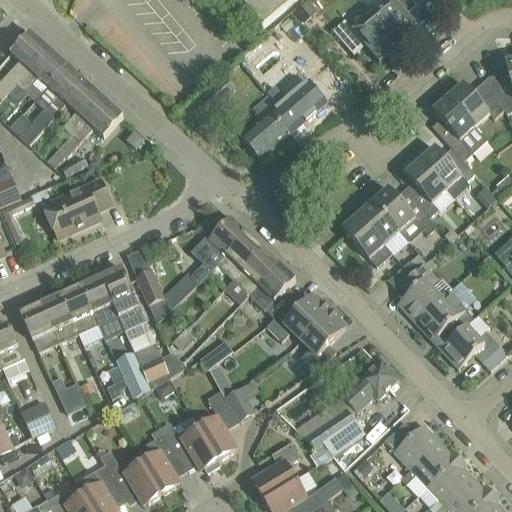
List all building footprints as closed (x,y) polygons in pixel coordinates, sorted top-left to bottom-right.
[(237,0),(263,31),(300,0),(237,0)] [(384,0),(388,4),(373,16),(401,48),(420,32),(403,13),(413,4),(409,0),(384,0)] [(297,13),(307,25),(320,14),(310,2),(297,13)] [(401,48),(373,16),(354,33),(346,24),(334,34),(354,58),(366,49),(380,66),(401,48)] [(0,112),(53,55),(31,35),(11,57),(21,66),(4,84),(0,82),(0,112)] [(48,90),(49,91),(69,69),(53,55),(0,112),(0,122),(5,127),(6,126),(5,125),(30,99),(26,96),(39,82),(48,90)] [(509,76),(490,81),(506,114),(508,118),(511,116),(511,64),(506,66),(509,76)] [(54,123),(68,108),(68,107),(87,86),(69,69),(49,91),(48,90),(35,105),(44,113),(54,123)] [(205,99),(215,110),(236,92),(226,81),(205,99)] [(450,101),(476,131),(490,118),(495,123),(506,114),(490,81),(472,96),(465,88),(450,101)] [(282,89),(270,99),(280,110),(272,116),(292,139),(328,107),(309,84),(291,100),(282,89)] [(64,131),(72,138),(105,102),(87,86),(68,107),(68,108),(77,116),(64,131)] [(280,110),(270,99),(254,113),(263,123),(242,142),(261,164),(292,139),(272,116),(280,110)] [(433,131),(452,152),(458,160),(464,167),(474,158),(461,143),(476,131),(450,101),(435,114),(442,123),(433,131)] [(105,102),(72,138),(82,147),(95,133),(105,142),(124,120),(105,102)] [(28,132),(18,123),(10,132),(30,149),(54,123),(44,113),(28,132)] [(231,132),(223,139),(231,148),(239,141),(231,132)] [(128,144),(137,152),(144,143),(136,136),(128,144)] [(82,147),(72,138),(59,153),(67,160),(69,161),(82,147)] [(421,165),(448,194),(449,194),(456,202),(470,190),(467,187),(476,180),(464,167),(458,160),(452,152),(444,160),(436,152),(421,165)] [(59,153),(48,165),(56,173),(57,171),(67,160),(59,153)] [(64,172),(69,180),(90,169),(86,161),(64,172)] [(414,186),(406,194),(431,222),(440,215),(433,207),(448,194),(421,165),(406,178),(414,186)] [(14,182),(0,187),(0,212),(22,203),(14,182)] [(44,210),(51,225),(59,243),(102,224),(98,215),(113,208),(102,184),(44,210)] [(499,190),(491,197),(497,204),(498,204),(505,198),(499,190)] [(390,192),(374,206),(401,236),(415,223),(430,239),(438,232),(431,222),(406,194),(397,201),(390,192)] [(488,212),(497,204),(491,197),(487,192),(478,200),(488,212)] [(32,200),(3,214),(17,247),(24,244),(13,218),(36,208),(32,200)] [(374,206),(359,220),(386,249),(401,236),(374,206)] [(359,220),(359,219),(344,233),(370,263),(385,249),(359,220)] [(212,276),(218,270),(249,238),(232,222),(215,240),(212,237),(193,256),(205,267),(203,268),(204,269),(189,285),(196,292),(212,276)] [(453,232),(445,239),(450,245),(458,238),(453,232)] [(218,270),(234,285),(264,253),(249,238),(218,270)] [(234,285),(250,300),(280,268),(264,253),(234,285)] [(436,268),(431,263),(425,268),(430,274),(436,268)] [(397,293),(401,290),(401,289),(419,274),(411,265),(389,284),(397,293)] [(280,268),(250,300),(266,315),(267,314),(275,305),(276,305),(284,297),(297,284),(280,268)] [(399,308),(416,327),(443,302),(450,295),(453,293),(442,281),(439,284),(430,274),(425,268),(401,289),(409,298),(399,308)] [(123,271),(102,281),(120,321),(126,336),(136,331),(147,326),(135,299),(123,271)] [(206,283),(213,289),(222,279),(216,273),(206,283)] [(138,281),(159,327),(176,311),(171,301),(168,302),(155,274),(138,281)] [(120,321),(102,281),(82,290),(105,341),(107,345),(126,336),(120,321)] [(82,290),(62,299),(85,350),(105,341),(82,290)] [(449,330),(458,339),(475,323),(450,295),(443,302),(416,327),(433,345),(449,330)] [(275,305),(267,314),(275,323),(293,305),(284,297),(276,305),(275,305)] [(80,339),(62,299),(42,308),(60,348),(80,339)] [(293,336),(302,345),(334,311),(326,304),(322,308),(313,299),(306,307),(298,300),(293,305),(275,323),(267,331),(283,346),(293,336)] [(60,348),(42,308),(21,317),(34,345),(34,344),(40,357),(60,348)] [(334,311),(302,345),(311,353),(301,364),(314,377),(327,367),(337,357),(329,349),(347,331),(337,323),(341,319),(334,311)] [(475,323),(458,339),(442,354),(460,373),(475,359),(492,376),(510,360),(501,351),(487,335),(490,332),(479,320),(476,323),(475,323)] [(7,323),(0,326),(0,363),(4,373),(9,384),(30,374),(25,363),(24,364),(19,351),(7,323)] [(194,341),(187,333),(174,346),(181,353),(194,341)] [(202,364),(210,374),(235,355),(228,345),(202,364)] [(145,351),(135,356),(152,394),(157,391),(170,383),(173,381),(163,359),(151,365),(145,351)] [(135,356),(117,364),(134,405),(152,394),(135,356)] [(343,402),(357,417),(375,400),(378,404),(400,384),(382,365),(343,402)] [(96,379),(108,402),(124,394),(112,371),(96,379)] [(170,383),(157,391),(164,402),(177,394),(170,383)] [(101,403),(93,385),(79,391),(88,409),(101,403)] [(58,397),(69,419),(87,410),(77,388),(58,397)] [(230,390),(221,395),(225,402),(234,397),(230,390)] [(231,412),(241,428),(259,417),(244,392),(227,402),(226,402),(225,402),(231,412)] [(210,403),(219,419),(231,412),(225,402),(221,396),(210,403)] [(23,416),(31,435),(34,441),(58,430),(46,405),(23,416)] [(306,442),(319,454),(326,449),(335,460),(365,439),(348,413),(306,442)] [(0,456),(0,457),(15,451),(0,417),(0,456)] [(214,423),(200,432),(220,465),(234,456),(233,454),(237,451),(220,423),(215,425),(214,423)] [(395,457),(412,474),(441,447),(424,429),(416,437),(406,426),(385,445),(395,456),(395,457)] [(170,427),(162,433),(179,461),(189,454),(198,470),(200,474),(205,471),(209,477),(221,470),(218,466),(220,465),(200,432),(188,439),(185,435),(179,438),(175,432),(173,433),(170,427)] [(145,466),(143,467),(163,499),(177,491),(176,489),(180,486),(178,482),(169,467),(179,461),(162,433),(152,438),(156,444),(148,449),(149,451),(154,460),(145,466)] [(417,480),(428,492),(461,461),(454,454),(451,457),(441,447),(412,474),(402,484),(407,489),(417,480)] [(286,465),(255,483),(258,488),(256,489),(264,503),(297,483),(292,474),(289,469),(300,462),(292,449),(280,456),(286,465)] [(315,458),(321,468),(334,460),(327,451),(315,458)] [(111,455),(101,461),(106,470),(119,491),(121,495),(131,489),(141,504),(143,508),(148,506),(149,508),(163,499),(143,467),(129,475),(129,474),(123,474),(111,455)] [(431,511),(442,511),(445,509),(474,482),(464,472),(468,468),(461,461),(428,492),(420,500),(431,511)] [(374,471),(367,463),(354,474),(361,482),(363,480),(364,481),(374,471)] [(98,489),(84,498),(92,511),(117,511),(109,497),(119,491),(106,470),(95,476),(103,489),(99,491),(98,489)] [(16,479),(24,492),(37,484),(29,472),(16,479)] [(306,503),(298,508),(300,511),(317,511),(328,504),(346,491),(338,481),(306,503)] [(474,482),(445,509),(442,511),(477,511),(494,496),(487,489),(484,493),(474,482)] [(297,483),(264,503),(269,511),(290,511),(298,508),(306,503),(304,498),(306,497),(297,483)] [(354,486),(344,494),(351,503),(361,496),(354,486)] [(57,499),(49,504),(53,511),(92,511),(84,498),(78,488),(59,499),(59,498),(57,499)] [(403,511),(389,496),(380,505),(386,511),(403,511)] [(494,496),(477,511),(502,511),(497,507),(501,503),(494,496)]
